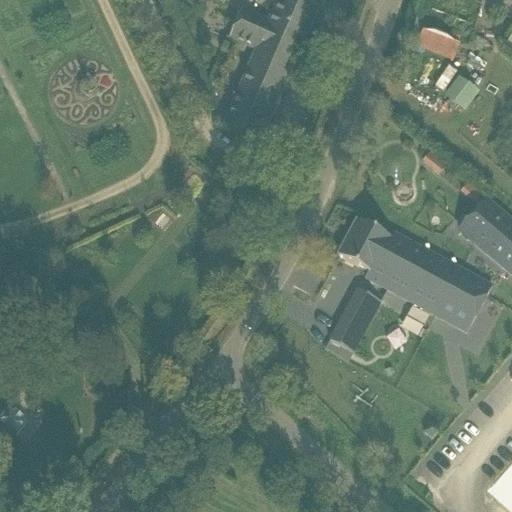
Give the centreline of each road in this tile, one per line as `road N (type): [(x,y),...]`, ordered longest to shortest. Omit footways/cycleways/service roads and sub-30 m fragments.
road 1 (unclassified): [(217,365),(299,241),(394,0)]
road 2 (unclassified): [(385,511),(217,365)]
road 3 (unclassified): [(95,511),(217,365)]
